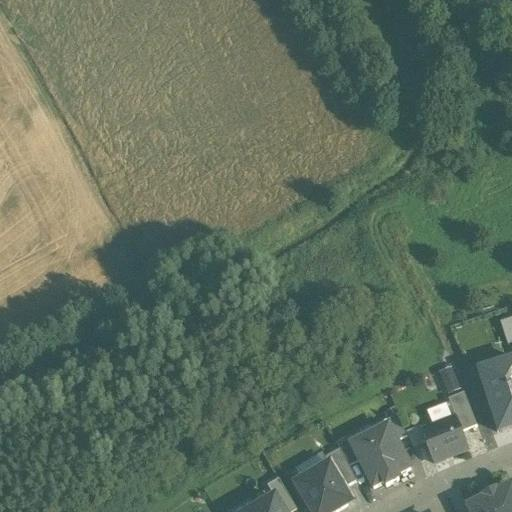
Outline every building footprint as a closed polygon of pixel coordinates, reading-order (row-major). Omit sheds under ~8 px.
[(508,345),(511,343),(511,319),(502,322),(508,345)] [(511,364),(481,375),(501,435),(511,431),(511,364)] [(448,402),(456,421),(461,435),(477,429),(464,396),(448,402)] [(385,423),(386,425),(396,445),(407,440),(396,418),(385,423)] [(422,434),(434,466),(468,453),(461,435),(456,421),(422,434)] [(386,425),(349,444),(359,464),(373,491),(384,486),(386,489),(399,483),(397,479),(410,472),(396,445),(386,425)] [(348,443),(338,448),(340,452),(349,469),(359,464),(349,444),(348,443)] [(340,452),(325,461),(329,468),(330,467),(344,491),(356,484),(349,469),(340,452)] [(329,468),(296,487),(309,511),(340,511),(352,505),(344,491),(330,467),(329,468)] [(281,511),(295,511),(279,482),(268,488),(274,498),(281,511)] [(485,502),(469,510),(469,511),(511,511),(511,489),(496,498),(495,496),(485,501),(485,502)] [(281,511),(274,498),(248,511),(281,511)]
